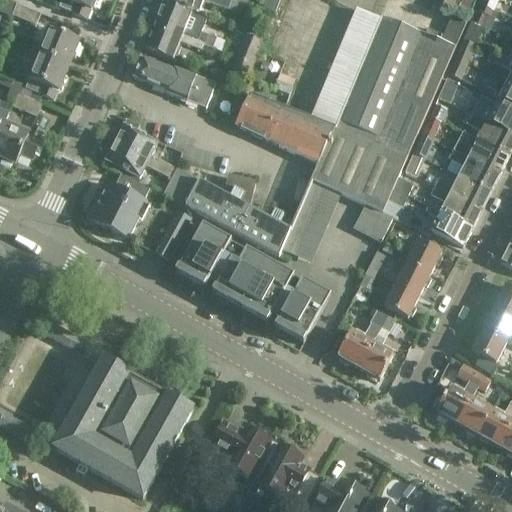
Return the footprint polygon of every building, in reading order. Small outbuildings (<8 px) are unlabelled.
[(61,0),(61,1),(62,1),(58,9),(72,15),(72,16),(86,21),(90,12),(91,13),(96,0),(61,0)] [(163,0),(163,1),(192,11),(198,13),(202,3),(241,16),(244,8),(231,3),(231,2),(226,0),(163,0)] [(280,0),(266,0),(263,11),(274,16),(280,0)] [(449,17),(455,3),(456,0),(435,0),(431,9),(443,14),(449,17)] [(452,13),(467,19),(472,7),(457,1),(452,13)] [(181,38),(204,47),(209,37),(186,28),(191,16),(162,5),(155,22),(183,34),(181,38)] [(36,27),(41,16),(17,6),(12,17),(36,27)] [(488,17),(477,13),(476,12),(471,24),(483,29),(488,17)] [(382,20),(335,132),(407,160),(466,24),(451,18),(440,44),(382,20)] [(145,58),(166,67),(169,60),(173,62),(180,44),(202,53),(204,47),(181,38),(183,34),(155,22),(144,50),(147,52),(145,58)] [(478,41),(483,29),(471,24),(466,36),(478,41)] [(31,53),(69,68),(78,44),(48,32),(42,47),(35,44),(31,53)] [(235,59),(253,66),(262,42),(245,35),(235,59)] [(456,57),(467,62),(471,52),(461,48),(456,57)] [(26,87),(22,85),(17,95),(31,101),(34,94),(40,97),(40,96),(53,102),(56,93),(58,93),(69,68),(31,53),(27,52),(23,61),(34,66),(26,87)] [(467,62),(456,57),(448,76),(459,81),(467,62)] [(511,73),(507,83),(511,85),(511,62),(508,60),(507,61),(498,57),(494,65),(511,73)] [(165,95),(206,111),(215,86),(174,71),(166,68),(166,67),(145,58),(144,60),(141,58),(138,64),(139,65),(133,80),(166,93),(165,95)] [(253,66),(235,59),(229,75),(247,81),(253,66)] [(13,105),(17,95),(22,85),(13,82),(5,101),(13,105)] [(447,82),(439,100),(449,105),(457,87),(447,82)] [(511,85),(507,83),(503,92),(487,85),(482,94),(511,108),(511,85)] [(17,95),(13,105),(11,108),(36,119),(42,106),(31,101),(28,100),(17,95)] [(236,128),(283,150),(316,167),(311,181),(383,216),(388,204),(393,191),(398,180),(407,160),(335,132),(249,99),(236,128)] [(511,113),(483,99),(478,109),(475,108),(471,116),(511,136),(511,113)] [(430,117),(441,123),(446,111),(435,107),(430,117)] [(0,135),(4,126),(9,115),(0,111),(0,135)] [(481,134),(478,141),(509,157),(511,151),(511,136),(471,116),(468,121),(464,119),(462,124),(466,126),(481,134)] [(441,123),(430,117),(425,129),(435,134),(441,123)] [(137,133),(139,128),(126,122),(116,141),(136,151),(138,156),(137,158),(144,161),(148,161),(154,161),(155,160),(151,158),(158,144),(137,133)] [(4,126),(0,135),(0,160),(15,167),(20,156),(32,161),(41,142),(38,141),(41,134),(31,129),(28,137),(4,126)] [(477,142),(473,140),(462,135),(453,152),(468,160),(500,176),(509,157),(478,141),(477,142)] [(414,156),(424,161),(432,143),(421,138),(414,156)] [(136,151),(116,141),(105,163),(139,181),(146,168),(158,174),(163,165),(155,160),(154,161),(148,161),(144,161),(137,158),(138,156),(136,151)] [(464,169),(459,178),(491,194),(500,176),(468,160),(453,152),(448,161),(464,169)] [(424,161),(414,156),(406,174),(416,179),(424,161)] [(163,165),(158,174),(171,181),(176,172),(163,165)] [(278,260),(281,253),(290,232),(279,226),(283,218),(275,213),(270,222),(250,211),(251,205),(255,186),(227,179),(224,197),(198,183),(198,184),(176,172),(171,181),(162,198),(187,211),(278,260)] [(87,221),(128,242),(138,222),(141,224),(150,208),(143,204),(149,191),(120,177),(114,189),(105,185),(87,221)] [(439,180),(434,188),(482,212),(491,194),(459,178),(454,188),(439,180)] [(398,180),(393,191),(407,198),(413,186),(398,180)] [(322,188),(311,183),(290,232),(281,253),(292,257),(322,188)] [(440,215),(472,231),(482,212),(434,188),(430,197),(445,205),(440,214),(440,215)] [(407,198),(393,191),(388,204),(402,210),(407,198)] [(431,233),(462,249),(463,249),(472,231),(440,215),(440,214),(430,209),(427,215),(437,220),(431,233)] [(392,221),(383,216),(370,241),(380,245),(392,221)] [(155,255),(168,262),(189,224),(176,217),(155,255)] [(230,242),(202,227),(175,276),(203,291),(210,279),(219,283),(212,296),(266,326),(273,314),(282,318),(275,331),(303,347),(330,298),(302,282),(294,296),(286,291),(293,278),(246,251),(238,265),(223,256),(230,242)] [(381,253),(386,255),(393,259),(397,250),(386,244),(381,253)] [(406,266),(430,278),(435,267),(438,268),(442,259),(440,258),(441,256),(417,244),(406,266)] [(511,249),(509,247),(500,265),(511,271),(511,249)] [(376,254),(370,265),(367,272),(375,277),(385,258),(376,254)] [(430,278),(406,266),(395,287),(418,299),(424,288),(427,290),(431,281),(429,280),(430,278)] [(370,288),(375,277),(367,272),(359,288),(360,288),(353,299),(364,305),(373,290),(370,288)] [(418,299),(395,287),(384,309),(407,321),(409,318),(411,319),(415,311),(413,310),(418,299)] [(511,291),(506,288),(504,290),(502,289),(498,298),(500,299),(494,310),(511,319),(511,291)] [(483,332),(506,344),(511,332),(511,319),(494,310),(489,321),(487,320),(482,328),(484,329),(483,332)] [(358,372),(387,319),(377,313),(370,325),(372,325),(363,340),(352,333),(336,360),(358,372)] [(387,319),(358,372),(379,384),(393,357),(380,349),(384,342),(394,323),(387,319)] [(477,369),(493,377),(497,370),(495,369),(496,366),(495,366),(506,344),(483,332),(477,342),(475,341),(471,350),(473,351),(472,354),(481,359),(477,369)] [(131,377),(102,361),(52,450),(142,501),(192,412),(165,397),(165,398),(130,379),(131,377)] [(435,416),(457,428),(472,401),(478,391),(485,379),(462,367),(456,378),(467,384),(462,395),(450,388),(435,416)] [(491,383),(485,379),(478,391),(485,394),(491,383)] [(492,412),(472,401),(457,428),(477,439),(492,412)] [(492,412),(477,439),(497,450),(511,424),(511,404),(511,405),(510,404),(502,418),(492,412)] [(0,409),(0,426),(26,441),(33,428),(0,409)] [(210,447),(200,466),(227,481),(233,471),(248,480),(269,441),(248,429),(245,434),(224,423),(210,447)] [(511,424),(497,450),(511,458),(511,424)] [(254,496),(282,511),(300,511),(318,481),(319,481),(320,480),(319,480),(319,479),(308,473),(310,471),(299,465),(301,460),(280,448),(279,450),(273,447),(254,480),(260,484),(258,486),(259,486),(254,496)] [(314,505),(309,511),(364,511),(368,504),(364,502),(366,498),(364,497),(363,493),(356,489),(351,490),(342,484),(340,488),(327,480),(313,505),(314,505)]
